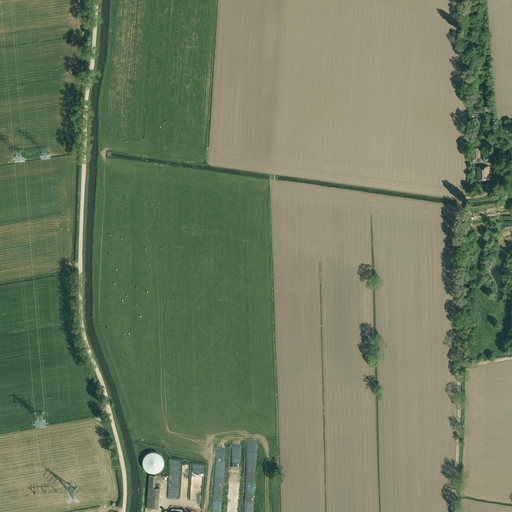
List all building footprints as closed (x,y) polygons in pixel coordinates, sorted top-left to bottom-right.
[(482,137),(483,148),(491,147),(490,136),(482,137)] [(480,147),(478,147),(472,148),(472,157),(481,157),(480,147)] [(491,151),(484,151),(485,162),(492,161),(491,151)] [(477,167),(477,180),(489,180),(488,166),(479,167),(477,167)] [(158,453),(157,453),(156,452),(154,452),(153,452),(151,452),(150,452),(149,453),(147,454),(146,454),(145,456),(144,457),(143,458),(143,459),(142,460),(142,462),(142,463),(142,464),(143,465),(143,466),(143,468),(144,469),(145,470),(146,471),(147,472),(149,472),(150,473),(152,473),(153,473),(154,473),(156,473),(157,473),(158,472),(159,471),(160,471),(161,470),(162,469),(162,468),(163,466),(163,465),(163,463),(163,462),(163,460),(163,459),(162,458),(162,456),(161,455),(160,455),(159,454),(158,453)] [(148,474),(146,485),(152,486),(155,475),(148,474)] [(155,488),(148,487),(146,508),(158,509),(160,488),(155,488)]
